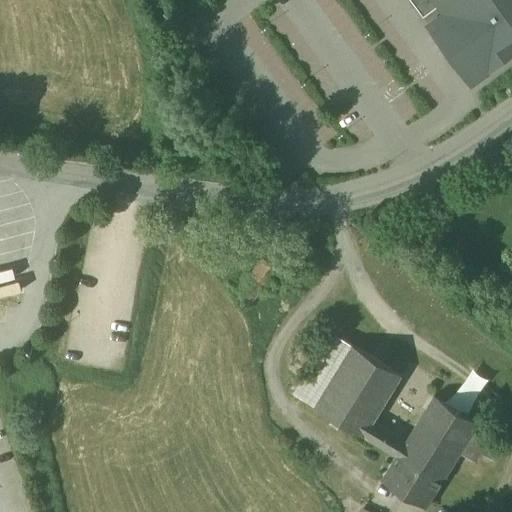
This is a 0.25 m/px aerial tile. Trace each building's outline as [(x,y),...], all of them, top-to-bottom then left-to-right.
[(511,0),(412,0),(424,17),(440,5),(446,13),(428,26),(472,88),(490,75),(489,74),(511,57),(511,0)] [(278,271),(263,259),(236,290),(252,303),(278,271)] [(332,333),(296,391),(294,391),(294,392),(316,406),(353,345),(331,331),(330,332),(332,333)] [(402,375),(353,345),(316,406),(397,456),(401,449),(406,441),(374,420),(402,375)] [(479,422),(435,395),(406,441),(401,449),(444,477),(461,451),(479,422)] [(493,431),(479,422),(461,451),(475,460),(493,431)] [(444,477),(401,449),(397,456),(382,479),(426,506),(444,477)]
